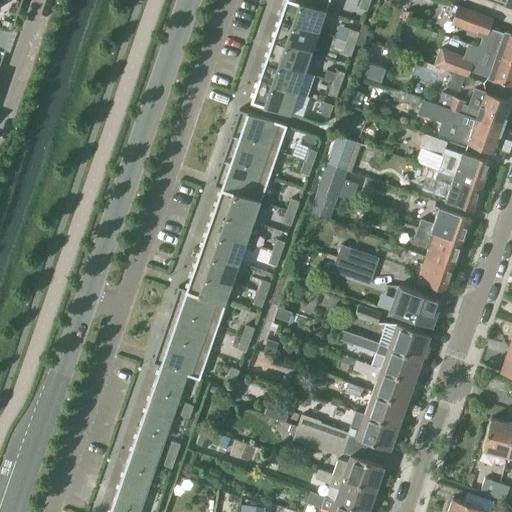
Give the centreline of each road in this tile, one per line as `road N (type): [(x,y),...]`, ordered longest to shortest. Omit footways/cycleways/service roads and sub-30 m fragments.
road 1 (residential): [(231,0),(122,313)]
road 2 (unclassified): [(190,0),(82,300)]
road 3 (unclassified): [(82,300),(6,511)]
road 4 (residential): [(122,313),(46,509)]
road 5 (residential): [(511,221),(456,382)]
road 6 (residential): [(456,382),(411,511)]
